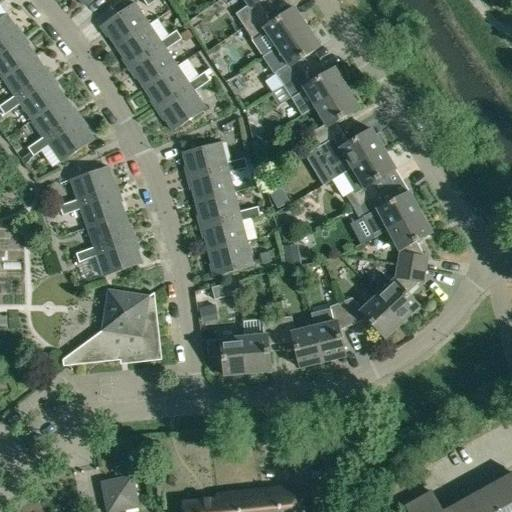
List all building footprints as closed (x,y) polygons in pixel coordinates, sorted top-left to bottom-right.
[(263,0),(242,0),(247,7),(235,16),(244,29),(265,14),(258,4),(263,0)] [(106,34),(115,48),(148,25),(134,4),(99,28),(100,29),(103,26),(108,33),(106,34)] [(265,33),(276,49),(307,28),(294,9),(272,25),(265,14),(244,29),(252,41),(265,33)] [(0,51),(23,36),(22,35),(19,38),(14,32),(17,30),(6,16),(0,20),(0,51)] [(160,43),(148,25),(115,48),(125,63),(127,61),(131,68),(127,70),(128,70),(163,47),(160,43)] [(320,48),(307,28),(276,49),(287,66),(275,74),(283,87),(305,73),(298,63),(320,48)] [(182,41),(179,36),(176,32),(168,37),(174,46),(182,41)] [(0,76),(3,81),(36,58),(26,43),(24,45),(19,39),(23,36),(0,51),(0,76)] [(163,47),(128,70),(128,71),(132,69),(136,75),(134,76),(143,90),(177,68),(166,51),(174,46),(168,37),(160,43),(163,47)] [(17,101),(52,77),(51,77),(48,79),(43,73),(45,72),(36,58),(3,81),(14,97),(6,103),(12,111),(20,106),(17,101)] [(177,68),(143,90),(153,105),(155,103),(159,110),(156,112),(191,89),(188,85),(177,68)] [(315,109),(347,90),(335,70),(311,83),(305,73),(283,87),(292,99),(304,92),(315,109)] [(210,83),(207,78),(204,74),(198,78),(196,79),(202,88),(210,83)] [(32,122),(65,100),(55,85),(53,86),(48,80),(52,78),(52,77),(17,101),(20,106),(32,122)] [(196,79),(188,85),(191,89),(156,112),(157,113),(160,111),(164,117),(162,118),(172,133),(205,111),(194,93),(202,88),(196,79)] [(321,147),(342,134),(335,124),(359,110),(347,90),(315,109),(325,126),(312,134),(321,147)] [(47,143),(81,119),(80,118),(76,121),(72,114),(74,113),(65,100),(32,122),(43,139),(36,144),(41,152),(42,152),(49,147),(47,143)] [(12,111),(6,103),(0,107),(0,109),(2,112),(5,116),(12,111)] [(49,147),(61,163),(61,164),(94,141),(84,127),(82,128),(77,122),(81,119),(47,143),(49,147)] [(352,170),(383,151),(382,149),(386,146),(379,134),(375,137),(371,131),(348,145),(342,134),(321,147),(329,161),(341,153),(351,170),(352,170)] [(41,152),(36,144),(28,150),(31,154),(33,158),(41,152)] [(187,179),(187,180),(227,169),(226,165),(221,144),(182,154),(187,172),(189,171),(191,178),(187,179)] [(358,209),(379,196),(372,185),(396,171),(383,151),(352,170),(351,170),(343,174),(354,192),(349,195),(358,209)] [(235,162),(238,172),(247,169),(246,164),(244,160),(235,162)] [(191,187),(195,204),(234,194),(228,174),(238,172),(235,162),(226,165),(227,169),(187,180),(191,179),(193,187),(191,187)] [(71,214),(81,211),(79,205),(118,192),(114,193),(111,186),(114,185),(108,168),(70,181),(77,201),(68,204),(71,214)] [(87,229),(125,216),(119,200),(117,201),(114,194),(118,193),(118,192),(79,205),(81,211),(87,229)] [(387,232),(421,214),(410,193),(385,206),(379,196),(358,209),(365,221),(378,214),(387,232)] [(239,213),(234,194),(195,204),(199,220),(202,220),(204,227),(200,228),(200,229),(240,218),(239,213)] [(62,217),(71,214),(68,204),(59,208),(60,212),(62,217)] [(248,211),(251,221),(260,218),(258,214),(257,208),(248,211)] [(203,236),(208,253),(247,243),(241,223),(251,221),(248,211),(239,213),(240,218),(200,229),(204,228),(206,235),(203,236)] [(400,254),(397,267),(425,272),(427,259),(424,259),(416,243),(432,235),(421,214),(387,232),(400,254)] [(130,233),(125,216),(87,229),(94,248),(85,251),(88,261),(97,258),(95,253),(135,240),(135,239),(131,241),(128,233),(130,233)] [(95,253),(97,258),(104,278),(142,265),(136,248),(134,249),(131,242),(135,240),(95,253)] [(253,267),(247,243),(208,253),(212,269),(215,268),(216,276),(212,277),(213,278),(253,267)] [(286,258),(299,255),(297,246),(285,248),(286,258)] [(79,265),(88,261),(85,251),(75,255),(77,260),(79,265)] [(271,263),(269,253),(259,256),(262,265),(271,263)] [(395,279),(377,297),(402,324),(419,308),(407,295),(420,284),(423,284),(425,272),(397,267),(395,279)] [(238,295),(235,283),(211,289),(214,301),(238,295)] [(148,297),(108,291),(102,331),(63,361),(63,368),(143,359),(144,363),(162,361),(155,294),(153,294),(148,297)] [(385,340),(402,324),(377,297),(362,310),(352,300),(343,303),(353,326),(367,321),(385,340)] [(314,328),(323,364),(345,358),(339,332),(353,326),(343,303),(330,308),(333,323),(314,328)] [(300,370),(323,364),(314,328),(295,332),(291,318),(278,319),(281,345),(294,343),(300,370)] [(263,336),(244,338),(247,375),(270,373),(268,346),(281,345),(278,319),(262,321),(263,336)] [(224,377),(247,375),(244,338),(206,341),(208,360),(222,358),(224,377)] [(511,511),(511,472),(442,511),(431,491),(406,505),(409,511),(511,511)] [(133,477),(101,483),(107,511),(125,511),(139,508),(133,477)] [(310,486),(313,511),(337,511),(335,483),(310,486)] [(217,495),(217,499),(183,503),(184,511),(296,511),(294,486),(217,495)]
